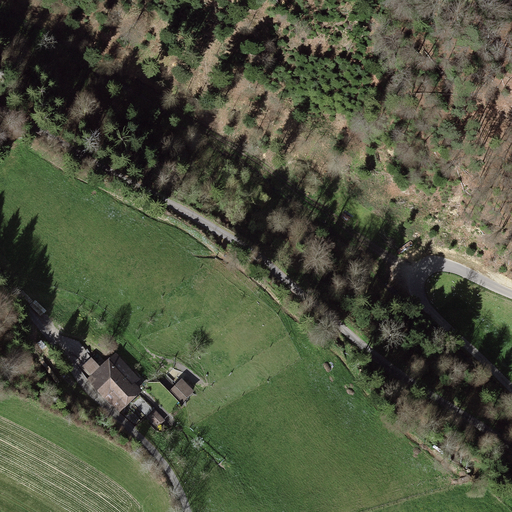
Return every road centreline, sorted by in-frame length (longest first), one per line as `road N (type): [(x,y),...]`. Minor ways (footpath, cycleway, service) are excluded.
road 1 (unclassified): [(0,100),(258,256),(376,357),(511,443)]
road 2 (unclassified): [(188,511),(161,462),(95,397),(0,274)]
road 3 (unclassified): [(511,293),(450,267),(430,268),(418,282),(427,309),(511,394)]
